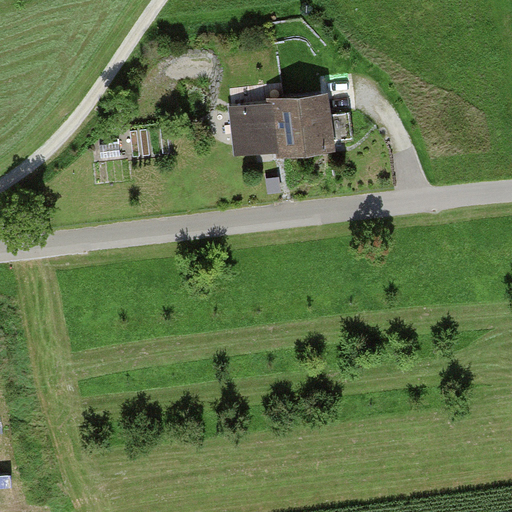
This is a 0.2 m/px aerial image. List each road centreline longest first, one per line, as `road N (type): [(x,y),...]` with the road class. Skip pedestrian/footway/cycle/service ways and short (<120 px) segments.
road 1 (unclassified): [(511,191),(0,252)]
road 2 (track): [(166,0),(62,142),(0,185)]
